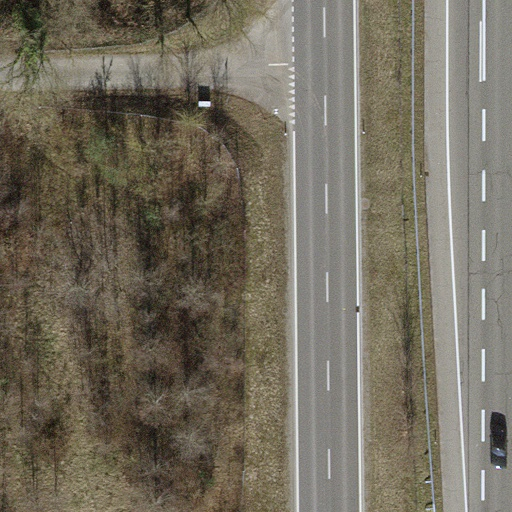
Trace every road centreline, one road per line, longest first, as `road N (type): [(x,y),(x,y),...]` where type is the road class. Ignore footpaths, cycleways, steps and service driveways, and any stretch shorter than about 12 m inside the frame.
road 1 (primary): [(335,511),(325,0)]
road 2 (trunk): [(504,0),(503,511)]
road 3 (track): [(0,77),(326,74)]
